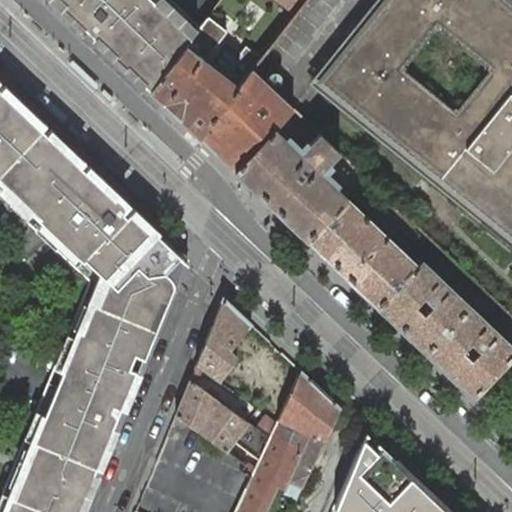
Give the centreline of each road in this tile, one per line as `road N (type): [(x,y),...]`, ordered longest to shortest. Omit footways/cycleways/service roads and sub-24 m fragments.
road 1 (residential): [(511,478),(224,199)]
road 2 (residential): [(107,511),(203,282),(224,199)]
road 3 (residential): [(224,199),(216,181),(25,0)]
road 4 (unknown): [(203,169),(340,0)]
